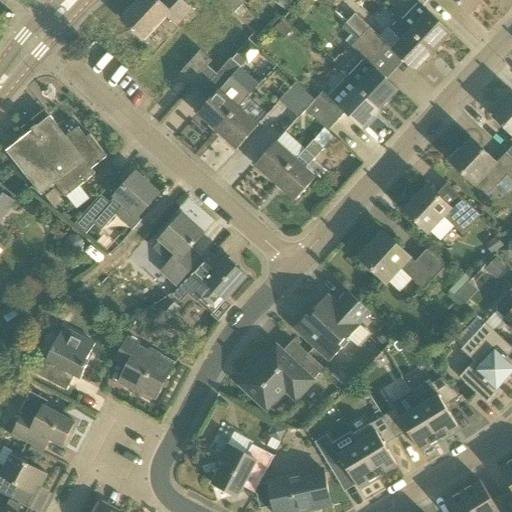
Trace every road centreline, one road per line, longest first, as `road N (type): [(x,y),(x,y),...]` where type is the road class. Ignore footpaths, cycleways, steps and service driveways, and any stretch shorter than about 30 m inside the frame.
road 1 (residential): [(37,35),(295,265)]
road 2 (residential): [(295,265),(511,36)]
road 3 (residential): [(161,463),(234,332),(295,265)]
road 4 (residential): [(388,511),(511,433)]
road 5 (residential): [(72,511),(111,455),(132,452),(161,463)]
